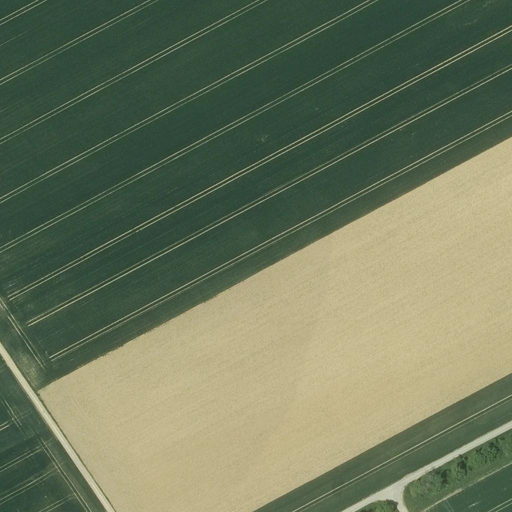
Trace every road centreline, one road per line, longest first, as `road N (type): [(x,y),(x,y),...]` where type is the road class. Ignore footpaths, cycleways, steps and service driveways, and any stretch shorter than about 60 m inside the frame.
road 1 (track): [(0,347),(109,511)]
road 2 (track): [(346,511),(511,423)]
